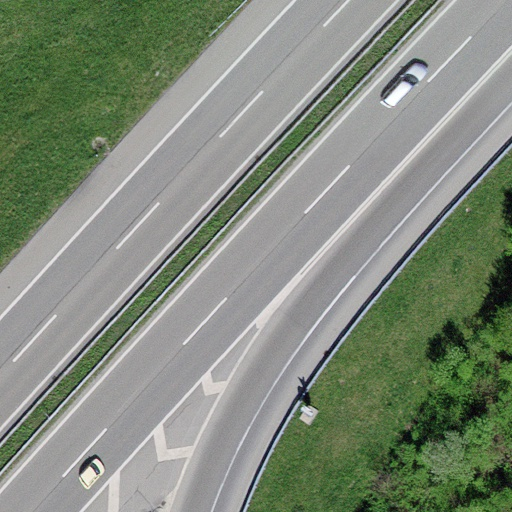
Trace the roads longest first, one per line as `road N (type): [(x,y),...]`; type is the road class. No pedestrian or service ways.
road 1 (motorway): [(31,511),(505,0)]
road 2 (motorway): [(190,511),(222,434),(279,336),(431,162),(511,45)]
road 3 (motorway): [(348,0),(0,375)]
